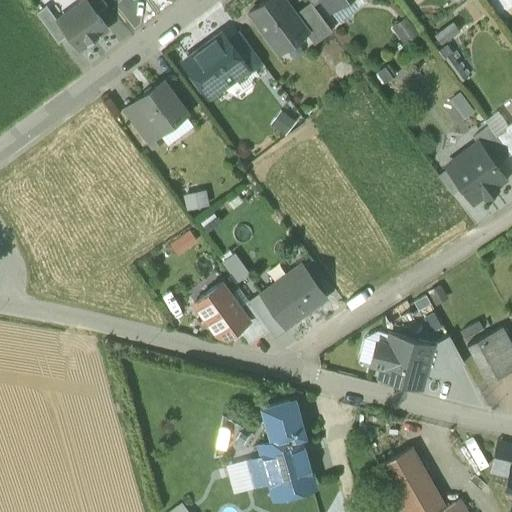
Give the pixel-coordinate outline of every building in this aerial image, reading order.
[(85,0),(57,22),(67,35),(78,50),(107,28),(97,14),(85,0)] [(107,6),(101,0),(85,0),(97,14),(107,6)] [(283,0),(265,0),(248,13),(278,53),(279,52),(276,48),(286,41),(293,42),(305,33),(307,32),(294,14),(283,0)] [(323,0),(330,9),(343,0),(323,0)] [(313,6),(310,2),(294,14),(307,32),(305,33),(314,45),(331,31),(313,6)] [(46,6),(36,14),(57,43),(67,35),(57,22),(46,6)] [(408,16),(393,26),(405,44),(420,34),(408,16)] [(443,42),(462,30),(455,20),(436,33),(443,42)] [(261,62),(240,33),(227,43),(247,69),(246,70),(247,72),(261,62)] [(211,46),(202,53),(196,52),(187,59),(188,60),(186,61),(186,67),(189,71),(195,72),(196,72),(208,87),(213,88),(218,85),(224,85),(246,70),(247,69),(227,43),(221,34),(212,40),(211,46)] [(153,89),(150,87),(144,91),(145,94),(134,102),(145,116),(158,134),(160,133),(155,128),(166,120),(170,125),(185,114),(162,82),(153,89)] [(158,134),(145,116),(134,102),(123,110),(151,149),(164,139),(160,133),(158,134)] [(280,108),(273,126),(289,133),(297,116),(280,108)] [(488,125),(472,137),(477,143),(478,143),(494,165),(509,154),(496,136),(488,125)] [(511,134),(507,128),(496,136),(509,154),(511,157),(511,134)] [(480,148),(465,159),(462,154),(446,166),(472,202),(483,194),(485,197),(495,190),(493,186),(504,178),(494,165),(478,143),(477,143),(480,148)] [(209,190),(186,193),(188,207),(211,204),(209,190)] [(179,254),(201,241),(192,227),(170,241),(179,254)] [(239,252),(226,259),(237,281),(250,275),(239,252)] [(261,295),(284,326),(324,297),(301,266),(261,295)] [(238,308),(220,284),(194,303),(216,333),(226,336),(238,328),(247,321),(238,308)] [(425,294),(413,301),(418,310),(430,303),(425,294)] [(269,330),(248,301),(238,308),(247,321),(238,328),(248,342),(251,343),(269,330)] [(511,345),(501,325),(466,345),(487,382),(505,372),(503,368),(511,363),(511,345)] [(427,362),(431,345),(389,334),(386,344),(376,341),(370,364),(381,367),(378,377),(420,387),(427,362)] [(449,336),(431,345),(427,362),(434,363),(441,376),(464,364),(449,336)] [(293,399),(261,408),(271,442),(260,446),(263,457),(253,460),(250,464),(254,480),(259,482),(269,479),(273,492),(276,491),(277,495),(282,498),(290,495),(293,490),(292,487),(311,481),(299,437),(303,436),(293,399)] [(378,464),(405,511),(434,511),(446,505),(412,445),(378,464)] [(503,476),(505,468),(507,459),(493,455),(489,473),(503,476)] [(510,499),(511,489),(511,469),(505,468),(503,476),(498,497),(510,499)] [(434,511),(468,511),(461,498),(446,505),(434,511)] [(191,511),(183,500),(167,511),(191,511)]
